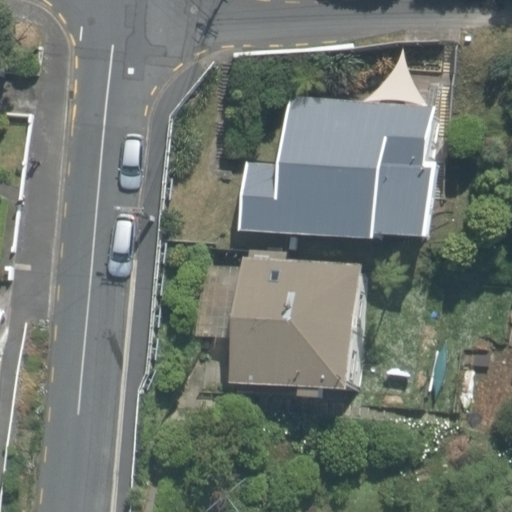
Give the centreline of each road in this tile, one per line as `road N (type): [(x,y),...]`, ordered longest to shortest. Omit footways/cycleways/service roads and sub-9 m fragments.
road 1 (residential): [(68,511),(120,25)]
road 2 (unclassified): [(511,3),(120,25)]
